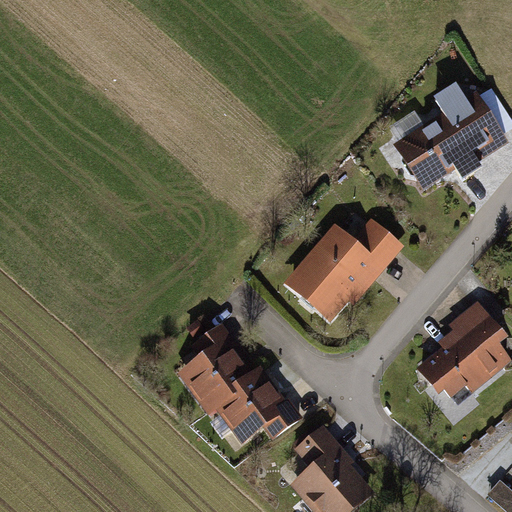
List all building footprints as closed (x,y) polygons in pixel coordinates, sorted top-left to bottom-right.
[(459,128),(446,108),(391,142),(420,188),(498,139),(482,113),(459,128)] [(329,323),(397,247),(370,222),(352,242),(332,225),(282,281),(329,323)] [(419,365),(452,407),(502,368),(485,347),(501,335),(474,302),(448,323),(458,335),(419,365)] [(209,403),(249,375),(214,326),(187,345),(197,359),(177,373),(202,408),(209,403)] [(295,422),(257,369),(249,375),(209,403),(239,444),(261,429),(270,440),(295,422)] [(309,511),(346,511),(368,494),(316,431),(293,449),(308,468),(287,485),(309,511)] [(505,511),(511,511),(511,490),(502,484),(491,503),(505,511)]
